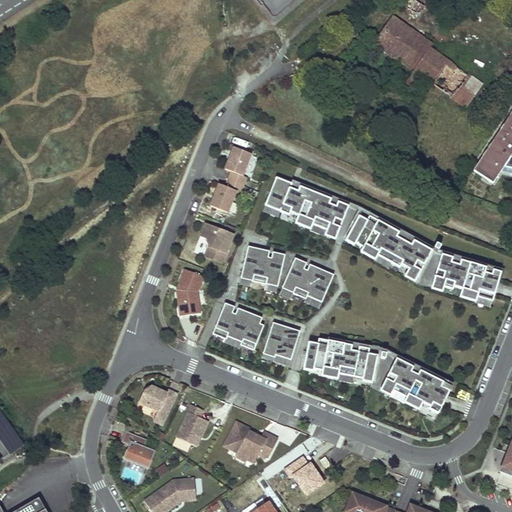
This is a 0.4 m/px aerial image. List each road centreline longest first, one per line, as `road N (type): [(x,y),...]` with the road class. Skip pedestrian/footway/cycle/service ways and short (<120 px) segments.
road 1 (residential): [(445,452),(423,455),(128,339)]
road 2 (residential): [(128,339),(214,131),(236,102),(285,66)]
road 3 (track): [(511,239),(224,117)]
road 4 (residential): [(128,339),(90,445),(113,511)]
road 5 (residential): [(511,340),(478,424),(445,452)]
